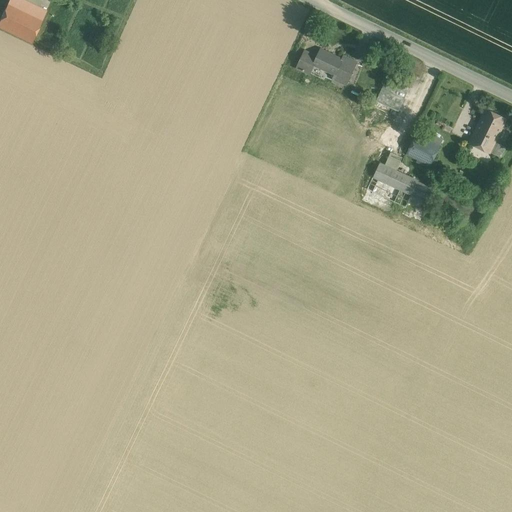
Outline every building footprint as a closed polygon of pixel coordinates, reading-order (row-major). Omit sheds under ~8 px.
[(47,9),(26,0),(9,0),(8,3),(43,19),(47,9)] [(43,19),(8,3),(0,20),(0,28),(31,43),(43,19)] [(356,62),(344,57),(342,60),(320,49),(317,57),(305,51),(298,67),(309,73),(313,64),(335,75),(334,78),(346,84),(356,62)] [(373,106),(292,68),(204,253),(313,305),(310,311),(416,362),(477,234),(426,210),(436,190),(418,181),(411,195),(373,177),(380,162),(387,148),(376,143),(393,109),(398,111),(410,87),(387,77),(373,106)] [(506,119),(486,109),(470,142),(490,152),(495,142),(506,119)] [(431,140),(417,133),(407,154),(423,162),(431,166),(440,145),(431,140)] [(443,140),(434,135),(431,140),(440,145),(443,140)] [(506,147),(495,142),(490,152),(501,157),(506,147)] [(391,152),(385,165),(397,170),(402,157),(391,152)] [(385,165),(380,162),(373,177),(411,195),(418,181),(418,180),(397,170),(385,165)] [(445,187),(434,206),(476,225),(485,204),(445,187)] [(206,261),(198,274),(199,279),(207,286),(229,296),(236,291),(237,281),(238,277),(232,272),(210,262),(206,261)]
